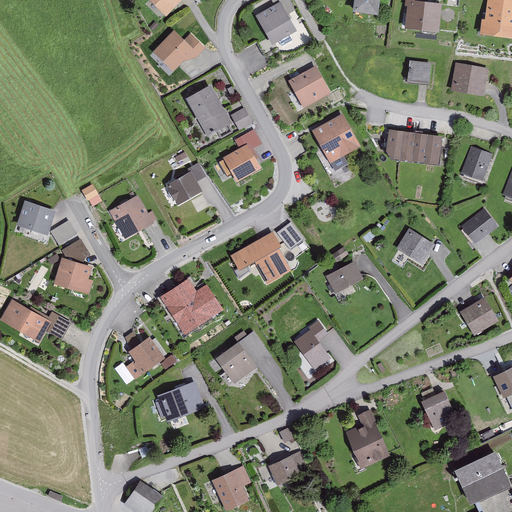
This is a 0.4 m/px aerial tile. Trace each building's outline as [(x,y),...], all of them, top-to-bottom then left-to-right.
[(147,0),(167,18),(183,0),(147,0)] [(379,15),(380,0),(356,0),(355,13),(379,15)] [(421,2),(421,0),(406,0),(406,7),(407,7),(405,30),(439,33),(442,4),(421,2)] [(511,0),(487,0),(485,22),(481,21),(480,36),(511,40),(511,0)] [(298,32),(281,4),(258,18),(275,46),(298,32)] [(175,73),(185,63),(198,59),(207,50),(191,35),(185,42),(175,32),(155,54),(175,73)] [(432,64),(409,62),(407,83),(430,85),(432,64)] [(490,70),(457,65),(453,92),(486,97),(490,70)] [(332,94),(318,68),(292,82),(306,108),(332,94)] [(188,100),(208,137),(232,125),(212,88),(188,100)] [(233,116),(241,131),(253,125),(245,109),(233,116)] [(362,148),(344,116),(315,132),(333,164),(362,148)] [(236,141),(240,150),(224,158),(238,183),(263,170),(253,151),(262,146),(254,131),(236,141)] [(437,166),(440,137),(388,131),(385,160),(437,166)] [(493,155),(471,147),(461,174),(483,182),(493,155)] [(187,170),(189,173),(168,184),(179,205),(203,192),(198,182),(207,178),(199,164),(187,170)] [(82,191),(89,201),(99,195),(92,185),(82,191)] [(154,225),(137,197),(111,213),(127,240),(154,225)] [(18,226),(49,235),(56,212),(26,203),(18,226)] [(499,227),(485,210),(462,228),(476,245),(499,227)] [(304,235),(292,219),(280,228),(292,244),(304,235)] [(68,222),(51,233),(59,245),(76,235),(68,222)] [(436,245),(410,231),(398,251),(424,266),(436,245)] [(294,269),(274,234),(233,258),(241,272),(255,264),(267,284),(294,269)] [(65,258),(78,262),(90,255),(81,241),(62,251),(65,258)] [(93,268),(63,259),(56,285),(90,295),(94,282),(89,281),(93,268)] [(363,281),(354,263),(327,278),(337,295),(363,281)] [(197,293),(189,281),(161,298),(185,336),(224,311),(208,286),(197,293)] [(498,320),(485,299),(461,313),(474,335),(498,320)] [(47,320),(13,301),(2,321),(39,342),(46,329),(62,338),(70,323),(52,313),(47,320)] [(329,335),(319,321),(309,329),(311,332),(295,343),(314,369),(330,357),(319,342),(329,335)] [(166,358),(151,337),(130,353),(137,363),(134,365),(142,376),(166,358)] [(257,368),(238,344),(217,361),(236,385),(257,368)] [(511,394),(511,368),(493,378),(503,399),(511,394)] [(169,422),(205,408),(196,383),(159,396),(169,422)] [(459,421),(445,392),(423,402),(436,431),(459,421)] [(389,454),(368,409),(356,415),(360,423),(345,431),(363,467),(389,454)] [(291,427),(280,432),(285,443),(296,438),(291,427)] [(511,486),(496,452),(456,470),(472,505),(511,486)] [(307,467),(300,453),(269,467),(279,487),(302,476),(300,471),(307,467)] [(252,484),(243,467),(214,482),(228,511),(251,501),(244,487),(252,484)] [(132,511),(153,511),(164,497),(142,481),(124,506),(132,511)]
